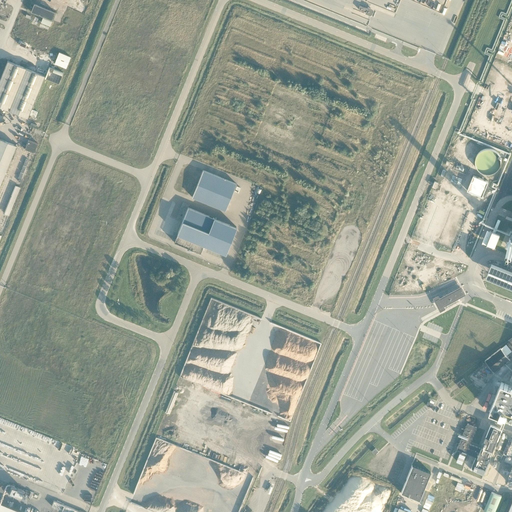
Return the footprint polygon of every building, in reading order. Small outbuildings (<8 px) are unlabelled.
[(44,22),(54,25),(58,14),(60,14),(59,18),(59,21),(63,22),(66,12),(37,3),(34,12),(46,16),(44,22)] [(365,12),(370,14),(371,14),(372,10),(372,9),(368,7),(367,8),(360,5),(358,9),(366,12),(365,12)] [(31,51),(32,46),(21,42),(19,47),(31,51)] [(62,51),(57,63),(69,67),(74,55),(62,51)] [(6,63),(0,78),(0,106),(28,118),(44,79),(46,75),(7,60),(6,63)] [(62,83),(67,71),(52,66),(48,78),(62,83)] [(38,151),(41,141),(31,138),(28,148),(38,151)] [(479,148),(477,171),(503,173),(505,150),(479,148)] [(192,197),(225,210),(236,183),(203,170),(192,197)] [(190,190),(196,173),(191,171),(184,188),(190,190)] [(489,181),(474,175),(467,190),(483,196),(489,181)] [(7,213),(12,214),(23,186),(18,184),(7,213)] [(237,227),(188,207),(174,242),(200,252),(204,244),(226,253),(237,227)] [(487,274),(511,284),(511,269),(492,261),(487,274)] [(436,300),(435,300),(439,307),(440,306),(440,307),(444,305),(465,294),(461,286),(439,297),(436,299),(436,300)] [(510,359),(501,347),(485,360),(495,372),(510,359)] [(457,384),(460,388),(467,382),(463,378),(457,384)] [(511,386),(501,382),(490,411),(501,415),(502,414),(503,414),(511,417),(511,386)] [(477,427),(468,423),(467,425),(466,425),(466,426),(466,428),(465,428),(465,429),(464,431),(463,431),(464,432),(461,439),(460,439),(461,440),(460,442),(459,442),(459,443),(457,449),(476,456),(471,469),(478,472),(478,470),(484,473),(502,428),(490,423),(480,447),(470,443),(472,439),(473,439),(472,438),(473,436),(474,436),(474,435),(474,433),(475,433),(475,432),(476,430),(476,429),(476,428),(477,427)] [(462,451),(459,460),(465,462),(468,453),(462,451)] [(430,472),(412,464),(401,492),(419,500),(430,472)] [(21,496),(24,489),(11,484),(9,492),(21,496)] [(489,511),(494,511),(497,507),(502,495),(495,493),(493,492),(491,491),(487,503),(484,510),(489,511)] [(0,511),(23,511),(0,502),(0,511)]
